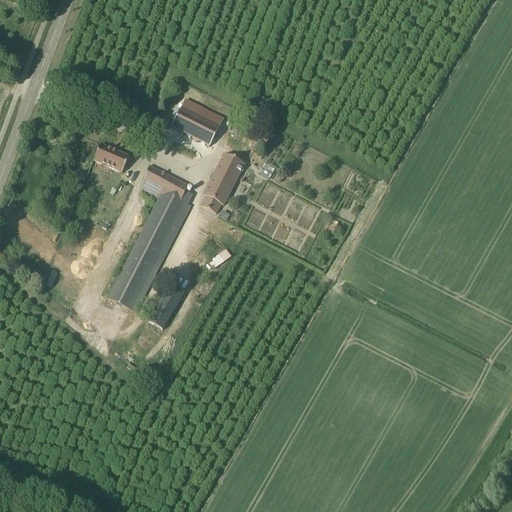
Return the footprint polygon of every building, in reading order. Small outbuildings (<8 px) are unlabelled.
[(171,103),(163,123),(202,140),(211,120),(171,103)] [(244,115),(234,110),(230,118),(241,123),(244,115)] [(122,174),(125,167),(129,158),(100,146),(93,162),(122,174)] [(205,198),(200,208),(216,215),(221,206),(223,207),(244,166),(224,155),(203,197),(205,198)] [(258,175),(271,180),(276,167),(264,162),(258,175)] [(192,196),(185,192),(188,187),(149,167),(141,189),(158,199),(107,299),(129,310),(183,204),(187,206),(192,196)] [(93,183),(96,172),(91,170),(87,182),(93,183)] [(327,233),(333,236),(338,223),(332,220),(327,233)] [(213,270),(223,263),(218,256),(208,263),(213,270)] [(187,283),(176,277),(150,324),(161,331),(187,283)]
